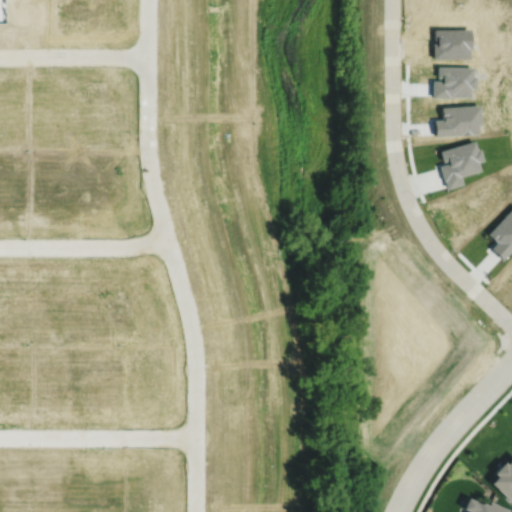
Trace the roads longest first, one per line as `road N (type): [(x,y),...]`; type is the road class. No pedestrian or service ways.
road 1 (residential): [(146,0),(150,161),(192,336),(195,511)]
road 2 (residential): [(392,0),(393,128),(407,197),(431,242),(511,324)]
road 3 (residential): [(195,437),(0,435)]
road 4 (residential): [(511,364),(430,454),(397,511)]
road 5 (residential): [(0,246),(120,247),(167,236)]
road 6 (residential): [(146,56),(0,51)]
